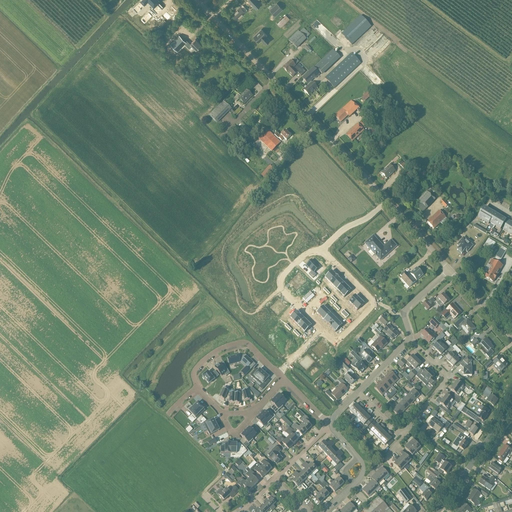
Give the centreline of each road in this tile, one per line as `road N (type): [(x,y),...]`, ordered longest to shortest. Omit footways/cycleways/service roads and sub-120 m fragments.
road 1 (tertiary): [(386,200),(195,0)]
road 2 (tertiary): [(436,511),(511,406)]
road 3 (residential): [(239,511),(327,426)]
road 4 (residential): [(276,372),(243,341),(198,365),(195,390)]
road 5 (residential): [(321,250),(304,253),(278,281),(319,329)]
